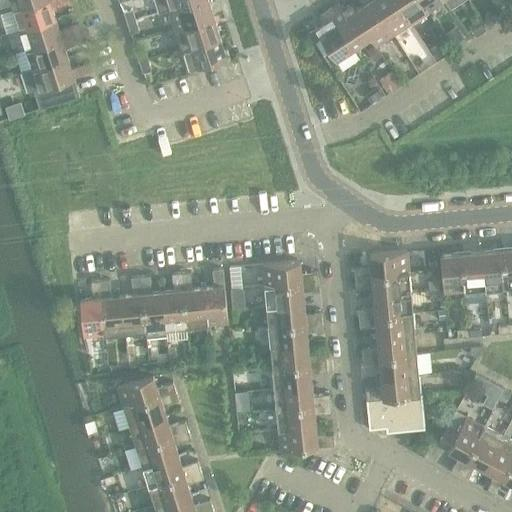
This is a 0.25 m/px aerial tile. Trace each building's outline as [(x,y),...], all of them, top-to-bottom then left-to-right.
[(11,0),(15,9),(44,0),(11,0)] [(71,0),(44,0),(15,9),(21,29),(56,18),(53,7),(72,1),(71,0)] [(155,0),(159,13),(169,10),(200,0),(155,0)] [(208,0),(200,0),(169,10),(175,29),(214,17),(208,0)] [(361,0),(364,4),(355,10),(354,11),(371,36),(370,37),(376,45),(369,50),(375,60),(382,55),(376,46),(394,34),(371,0),(361,0)] [(371,0),(394,34),(411,23),(396,0),(371,0)] [(396,0),(411,23),(428,11),(420,0),(396,0)] [(420,0),(428,11),(445,0),(420,0)] [(445,0),(451,9),(464,0),(445,0)] [(339,3),(329,9),(354,48),(370,37),(371,36),(354,11),(355,10),(352,5),(343,10),(339,3)] [(124,12),(128,23),(136,20),(133,9),(124,12)] [(354,48),(329,9),(320,16),(324,23),(309,33),(315,42),(322,38),(336,59),(354,48)] [(214,17),(175,29),(181,49),(220,36),(214,17)] [(56,18),(21,29),(27,48),(81,31),(78,23),(60,28),(56,18)] [(479,19),(469,25),(477,36),(486,30),(479,19)] [(136,20),(128,23),(131,34),(139,31),(136,20)] [(81,31),(27,48),(33,68),(68,57),(65,46),(84,40),(81,31)] [(461,35),(451,41),(456,50),(466,43),(461,35)] [(220,36),(181,49),(188,69),(227,57),(220,36)] [(439,42),(431,47),(437,58),(445,52),(439,42)] [(136,51),(140,62),(148,59),(145,48),(136,51)] [(68,57),(33,68),(22,72),(28,92),(34,90),(40,109),(80,96),(74,77),(75,77),(74,76),(93,70),(91,62),(72,67),(68,57)] [(148,59),(140,62),(143,73),(152,70),(148,59)] [(396,76),(383,84),(389,93),(402,84),(396,76)] [(511,248),(503,249),(506,287),(511,286),(511,248)] [(503,249),(482,251),(486,289),(506,287),(503,249)] [(354,267),(355,277),(409,272),(407,251),(370,254),(371,266),(354,267)] [(482,251),(462,253),(466,291),(486,289),(482,251)] [(466,291),(462,253),(441,255),(444,293),(466,291)] [(263,264),(265,286),(319,281),(318,271),(301,273),(300,261),(263,264)] [(240,266),(229,267),(231,289),(242,288),(240,266)] [(214,286),(203,287),(207,324),(228,322),(223,268),(213,269),(214,286)] [(191,271),(181,272),(187,326),(207,324),(203,287),(193,288),(191,271)] [(173,290),(163,291),(166,328),(187,326),(181,272),(172,273),(173,290)] [(409,272),(355,277),(356,287),(373,285),(374,296),(411,292),(409,272)] [(150,275),(141,276),(146,330),(166,328),(163,291),(152,292),(150,275)] [(133,294),(122,295),(126,332),(146,330),(141,276),(131,277),(133,294)] [(110,279),(100,280),(105,334),(126,332),(122,295),(111,296),(110,279)] [(105,334),(100,280),(91,281),(92,298),(80,299),(84,336),(105,334)] [(319,281),(265,286),(267,306),(304,303),(303,292),(320,290),(319,281)] [(242,288),(231,289),(233,309),(244,308),(242,288)] [(358,308),(359,318),(413,313),(411,292),(374,296),(375,307),(358,308)] [(304,303),(267,306),(269,326),(323,321),(322,312),(305,313),(304,303)] [(413,313),(359,318),(360,327),(377,326),(378,336),(415,333),(413,313)] [(323,321),(269,326),(271,347),(308,343),(307,332),(324,331),(323,321)] [(511,333),(510,325),(498,326),(499,334),(511,333)] [(481,328),(469,329),(470,337),(482,336),(481,328)] [(470,337),(469,329),(457,330),(458,338),(470,337)] [(362,349),(363,358),(417,353),(415,333),(378,336),(379,347),(362,349)] [(308,343),(271,347),(273,368),(327,362),(326,353),(309,354),(308,343)] [(483,346),(467,348),(467,352),(477,358),(483,346)] [(417,353),(363,358),(364,368),(381,366),(382,377),(419,374),(417,353)] [(327,362),(273,368),(274,388),(312,384),(311,374),(328,372),(327,362)] [(476,373),(470,384),(480,390),(486,378),(476,373)] [(366,389),(367,399),(421,394),(419,374),(382,377),(383,388),(366,389)] [(118,386),(125,407),(176,391),(173,382),(157,387),(154,375),(118,386)] [(312,384),(274,388),(276,408),(331,403),(330,393),(313,395),(312,384)] [(505,388),(500,399),(506,402),(511,392),(505,388)] [(176,391),(125,407),(131,426),(166,415),(163,405),(179,400),(176,391)] [(421,394),(367,399),(370,429),(386,428),(387,432),(425,429),(422,394),(421,394)] [(331,403),(276,408),(278,428),(316,425),(315,414),(332,413),(331,403)] [(166,415),(131,426),(137,446),(189,430),(186,421),(170,426),(166,415)] [(451,470),(460,474),(485,426),(466,416),(449,449),(459,455),(451,470)] [(316,425),(278,428),(280,450),(335,445),(334,434),(317,436),(316,425)] [(485,426),(460,474),(468,479),(476,464),(486,469),(503,436),(485,426)] [(189,430),(137,446),(143,466),(179,455),(175,444),(191,439),(189,430)] [(511,440),(503,436),(486,469),(495,474),(487,489),(496,493),(511,462),(511,440)] [(179,455),(143,466),(149,485),(201,469),(198,460),(182,465),(179,455)] [(511,462),(496,493),(504,498),(511,483),(511,462)] [(201,469),(149,485),(155,505),(191,494),(188,483),(204,478),(201,469)] [(191,494),(155,505),(157,511),(200,511),(213,508),(210,499),(194,504),(191,494)]
